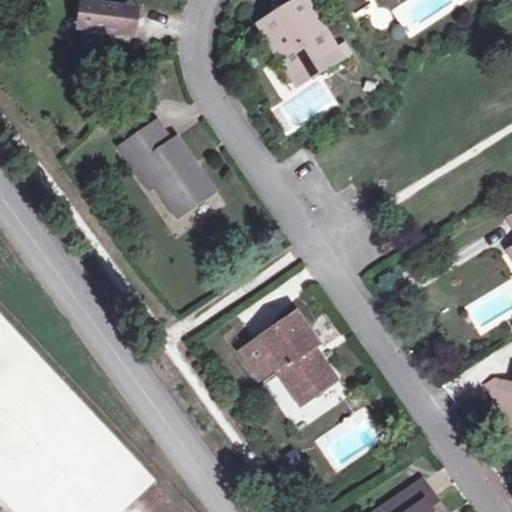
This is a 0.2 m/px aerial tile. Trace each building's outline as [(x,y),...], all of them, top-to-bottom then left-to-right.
[(259,28),(281,62),(292,80),(335,53),(304,0),(259,28)] [(92,30),(110,31),(130,33),(132,32),(134,31),(136,29),(137,28),(138,26),(138,23),(139,21),(138,19),(137,17),(136,15),(135,13),(133,12),(131,11),(128,10),(103,9),(102,8),(101,6),(98,5),(96,4),(93,4),(91,4),(88,5),(86,6),(84,7),(82,9),(81,11),(80,14),(79,16),(80,19),(80,22),(81,24),(83,26),(85,28),(87,29),(90,30),(92,30)] [(85,28),(83,26),(77,29),(90,46),(110,31),(92,30),(90,30),(87,29),(85,28)] [(292,80),(281,62),(273,67),(289,94),(341,61),(335,53),(292,80)] [(120,133),(128,145),(151,129),(143,117),(120,133)] [(157,125),(151,129),(128,145),(121,149),(133,168),(142,163),(156,185),(178,218),(213,194),(177,142),(171,146),(157,125)] [(142,163),(133,168),(148,190),(156,185),(142,163)] [(298,317),(243,353),(262,381),(277,371),(302,408),(338,385),(315,350),(319,348),(298,317)] [(488,388),(498,404),(502,385),(496,384),(488,388)] [(511,386),(502,385),(498,404),(503,412),(505,397),(511,398),(511,386)] [(511,398),(505,397),(503,412),(504,415),(511,417),(511,421),(511,426),(511,428),(511,398)] [(423,483),(392,503),(397,511),(429,511),(424,504),(433,498),(423,483)] [(424,504),(429,511),(443,511),(433,498),(424,504)] [(381,510),(382,511),(397,511),(392,503),(381,510)]
